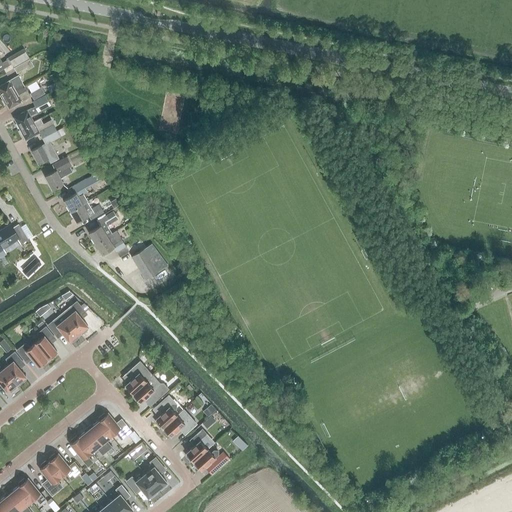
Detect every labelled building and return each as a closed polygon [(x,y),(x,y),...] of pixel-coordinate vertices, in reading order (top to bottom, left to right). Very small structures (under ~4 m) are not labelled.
[(5,58),(6,60),(2,63),(0,59),(0,70),(10,65),(12,64),(14,68),(30,59),(24,48),(5,58)] [(17,73),(26,68),(27,70),(34,66),(30,59),(14,68),(17,73)] [(54,73),(49,76),(52,81),(57,79),(54,73)] [(24,86),(21,81),(18,75),(0,85),(0,94),(2,98),(24,86)] [(47,92),(43,85),(29,93),(33,100),(47,92)] [(9,108),(30,96),(24,86),(2,98),(6,105),(7,104),(9,108)] [(33,121),(30,116),(51,104),(45,94),(32,101),(35,106),(31,108),(20,114),(20,115),(14,118),(17,123),(16,123),(19,129),(33,121)] [(52,98),(57,107),(63,103),(59,95),(52,98)] [(73,121),(68,112),(62,115),(67,124),(73,121)] [(42,137),(56,130),(51,120),(36,128),(33,121),(19,129),(22,134),(23,134),(26,139),(31,136),(32,137),(40,133),(42,137)] [(59,158),(50,142),(60,137),(56,130),(42,137),(45,143),(41,145),(31,150),(38,163),(48,158),(50,163),(59,158)] [(60,178),(72,172),(69,166),(71,165),(67,156),(52,164),(55,170),(45,176),(52,189),(63,183),(60,178)] [(75,193),(64,200),(70,211),(82,204),(87,201),(83,193),(86,191),(85,188),(94,183),(90,176),(85,179),(72,186),(73,189),(75,193)] [(111,198),(115,205),(124,200),(120,193),(111,198)] [(82,204),(70,211),(76,222),(88,215),(91,219),(96,216),(104,212),(99,204),(92,208),(87,201),(82,204)] [(100,225),(88,232),(95,243),(107,236),(111,233),(107,226),(118,219),(113,211),(106,216),(98,220),(97,221),(100,225)] [(0,250),(3,248),(5,252),(13,247),(13,248),(28,239),(19,224),(12,228),(10,224),(0,230),(0,250)] [(144,227),(140,230),(146,238),(150,235),(144,227)] [(107,236),(95,243),(102,254),(113,247),(120,257),(128,252),(125,246),(120,238),(117,240),(112,233),(111,233),(107,236)] [(131,256),(145,279),(160,270),(168,265),(151,243),(145,247),(131,256)] [(28,276),(41,264),(36,259),(23,271),(28,276)] [(486,272),(480,273),(482,283),(488,281),(494,280),(498,280),(499,279),(497,266),(486,268),(486,272)] [(67,308),(61,313),(79,334),(81,333),(81,334),(88,329),(86,327),(87,326),(82,318),(79,315),(85,311),(76,300),(67,308)] [(36,312),(39,316),(45,312),(41,307),(35,311),(36,312)] [(56,317),(46,325),(55,335),(61,330),(63,333),(69,341),(70,339),(72,342),(78,337),(78,336),(79,334),(61,313),(56,317)] [(43,323),(40,319),(35,323),(38,327),(43,323)] [(34,343),(49,360),(56,354),(55,352),(56,351),(48,341),(54,336),(45,326),(37,333),(40,338),(34,343)] [(41,366),(49,360),(34,343),(29,346),(24,343),(16,350),(24,360),(30,356),(38,366),(40,364),(41,366)] [(11,348),(8,344),(2,348),(5,352),(11,348)] [(3,368),(17,385),(25,379),(24,378),(25,376),(17,366),(22,362),(14,351),(6,358),(8,364),(3,368)] [(139,360),(122,376),(122,377),(123,376),(126,380),(129,378),(130,380),(127,382),(125,385),(126,386),(125,388),(131,394),(146,381),(153,375),(139,360)] [(10,391),(17,385),(3,368),(0,370),(0,383),(7,391),(9,390),(10,391)] [(146,381),(131,394),(137,401),(138,400),(140,402),(143,399),(151,392),(157,399),(169,389),(164,384),(163,383),(160,382),(153,375),(146,381)] [(157,420),(155,422),(161,428),(176,415),(183,409),(174,399),(173,400),(168,394),(161,401),(167,408),(155,419),(157,420)] [(215,409),(210,404),(203,411),(208,416),(215,409)] [(176,415),(161,428),(168,435),(169,434),(170,436),(182,426),(187,431),(196,423),(183,409),(176,415)] [(98,420),(111,436),(115,432),(121,439),(126,435),(108,413),(105,415),(104,413),(98,417),(100,419),(99,420),(98,420)] [(207,419),(202,423),(206,428),(211,424),(207,419)] [(105,440),(111,436),(98,420),(88,428),(106,450),(110,455),(115,452),(105,440)] [(102,454),(106,450),(88,428),(78,436),(91,452),(96,447),(102,454)] [(194,446),(186,452),(187,454),(186,455),(192,462),(207,449),(214,442),(206,434),(207,433),(202,428),(189,440),(194,446)] [(91,452),(78,436),(78,437),(77,438),(76,436),(70,440),(72,442),(69,444),(87,466),(92,462),(87,455),(91,452)] [(242,440),(237,445),(242,450),(247,444),(242,440)] [(128,453),(134,459),(141,454),(135,447),(128,453)] [(207,449),(192,462),(198,469),(199,468),(201,469),(218,455),(218,451),(214,451),(211,453),(207,449)] [(230,458),(223,451),(212,461),(219,468),(230,458)] [(74,462),(68,466),(58,453),(55,455),(54,453),(49,458),(50,460),(48,461),(61,476),(65,473),(71,479),(81,471),(74,462)] [(163,468),(155,457),(150,461),(153,466),(144,473),(158,491),(165,485),(164,483),(166,481),(158,472),(163,468)] [(61,476),(48,461),(47,462),(45,460),(40,465),(42,467),(39,469),(57,491),(62,487),(56,480),(61,476)] [(110,470),(103,476),(107,481),(114,475),(110,470)] [(88,476),(92,481),(97,477),(93,472),(88,476)] [(151,497),(158,491),(144,473),(135,481),(131,476),(126,481),(134,491),(140,487),(148,497),(149,495),(151,497)] [(18,485),(30,501),(35,497),(41,504),(45,500),(27,478),(25,480),(24,478),(18,482),(20,484),(19,485),(18,485)] [(110,501),(119,511),(129,511),(133,509),(125,499),(130,495),(121,484),(114,489),(118,493),(110,500),(110,501)] [(25,505),(30,501),(18,485),(8,493),(23,511),(30,511),(31,511),(25,505)] [(23,511),(8,493),(0,499),(0,503),(7,511),(23,511)] [(119,511),(110,501),(110,500),(101,507),(101,508),(104,511),(119,511)] [(54,501),(49,504),(55,511),(59,508),(54,501)]
